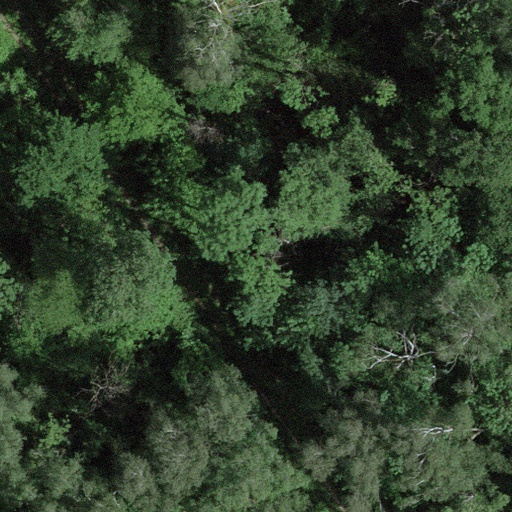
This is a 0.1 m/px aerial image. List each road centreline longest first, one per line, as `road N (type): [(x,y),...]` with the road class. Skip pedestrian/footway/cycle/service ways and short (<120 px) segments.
road 1 (track): [(4,0),(349,511)]
road 2 (track): [(15,511),(244,357)]
